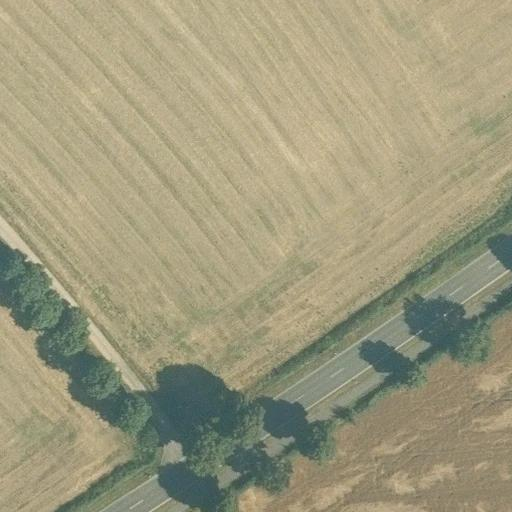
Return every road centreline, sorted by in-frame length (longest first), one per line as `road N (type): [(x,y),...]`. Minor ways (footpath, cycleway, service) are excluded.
road 1 (secondary): [(511,251),(188,466)]
road 2 (unclassified): [(0,226),(188,466)]
